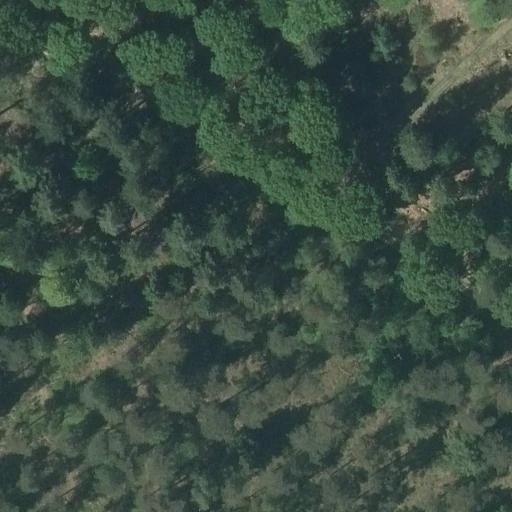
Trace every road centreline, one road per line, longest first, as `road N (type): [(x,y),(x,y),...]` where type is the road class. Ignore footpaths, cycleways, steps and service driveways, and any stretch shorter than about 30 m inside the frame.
road 1 (track): [(0,34),(37,38),(110,68),(315,203)]
road 2 (track): [(0,308),(43,299),(157,310),(197,302),(263,265),(315,203)]
road 3 (track): [(315,203),(511,24)]
road 4 (track): [(315,203),(511,323)]
